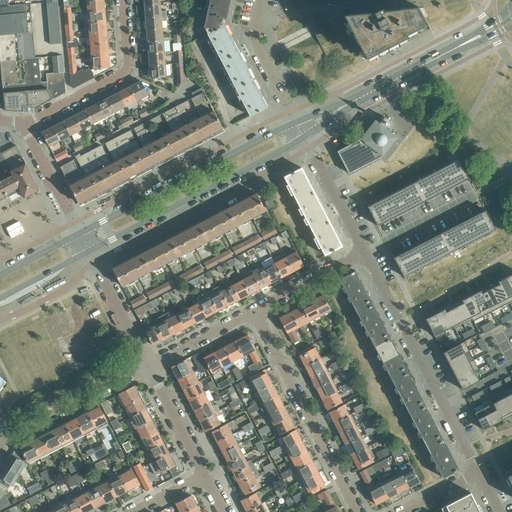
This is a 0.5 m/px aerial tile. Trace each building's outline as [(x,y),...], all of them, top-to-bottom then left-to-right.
[(71,12),(72,12),(71,7),(73,7),(73,0),(63,1),(64,13),(71,12)] [(103,0),(87,0),(89,11),(104,9),(103,0)] [(230,0),(209,0),(207,12),(227,16),(230,0)] [(9,5),(0,6),(0,53),(1,61),(24,59),(24,53),(23,48),(23,42),(22,36),(22,31),(21,25),(21,19),(20,13),(31,12),(30,4),(9,5)] [(161,5),(144,6),(145,14),(146,14),(146,18),(166,16),(166,11),(161,12),(161,5)] [(407,34),(427,24),(418,6),(383,10),(384,12),(382,13),(381,14),(378,10),(374,12),(375,15),(372,17),(369,12),(343,15),(366,58),(376,53),(400,41),(402,40),(408,37),(407,34)] [(104,9),(89,11),(90,22),(105,21),(104,9)] [(226,18),(227,16),(207,12),(207,13),(207,14),(204,27),(208,33),(225,24),(224,24),(226,18)] [(166,16),(146,18),(146,21),(145,21),(146,30),(163,28),(162,21),(167,21),(166,16)] [(105,21),(90,22),(91,34),(106,33),(105,21)] [(66,31),(67,36),(74,35),(73,30),(75,30),(74,24),(72,24),(65,25),(66,31)] [(207,33),(221,61),(239,51),(225,24),(208,33),(207,33)] [(163,28),(146,30),(147,38),(148,38),(148,42),(164,41),(170,40),(169,34),(163,35),(163,28)] [(106,33),(91,34),(92,46),(107,45),(106,33)] [(74,35),(67,36),(67,41),(66,41),(67,48),(78,47),(77,40),(74,40),(74,35)] [(164,41),(148,42),(148,46),(147,46),(148,54),(165,53),(164,41)] [(107,45),(92,46),(93,57),(108,56),(107,45)] [(221,61),(235,88),(253,79),(239,51),(221,61)] [(165,53),(148,54),(149,62),(150,62),(150,66),(165,64),(165,53)] [(62,55),(53,56),(54,73),(63,72),(62,55)] [(108,56),(93,57),(94,69),(109,67),(108,56)] [(24,59),(1,61),(1,71),(3,86),(40,83),(40,82),(40,81),(38,59),(38,57),(35,58),(24,59)] [(165,64),(150,66),(150,69),(149,70),(150,76),(151,76),(151,78),(166,77),(166,76),(168,76),(168,75),(167,65),(166,64),(165,64)] [(89,80),(85,71),(83,69),(78,72),(84,83),(89,80)] [(89,80),(94,77),(89,69),(85,71),(89,80)] [(54,73),(46,74),(47,81),(47,89),(48,89),(53,99),(65,92),(63,72),(54,73)] [(84,83),(78,72),(73,74),(79,85),(84,83)] [(73,74),(70,76),(70,82),(73,88),(79,85),(73,74)] [(253,79),(235,88),(250,116),(268,107),(253,79)] [(133,85),(130,87),(137,101),(148,95),(141,81),(139,82),(139,81),(133,84),(133,85)] [(40,83),(3,86),(3,89),(3,93),(25,91),(26,91),(41,90),(40,83)] [(126,87),(118,91),(126,106),(137,101),(130,87),(127,89),(126,87)] [(41,90),(26,91),(27,96),(28,109),(32,109),(33,109),(53,99),(48,89),(47,89),(41,90)] [(172,95),(159,89),(157,95),(168,100),(172,95)] [(25,91),(3,93),(4,101),(5,110),(23,111),(24,111),(24,109),(28,109),(27,96),(26,91),(25,91)] [(111,97),(108,98),(115,112),(126,106),(118,91),(110,95),(111,97)] [(199,94),(194,97),(191,98),(201,117),(198,119),(194,112),(188,115),(185,109),(191,106),(188,100),(175,107),(178,113),(185,126),(194,143),(223,128),(204,92),(199,94)] [(104,99),(96,103),(104,118),(115,112),(108,98),(105,100),(104,99)] [(89,108),(86,110),(93,123),(104,118),(96,103),(89,107),(89,108)] [(166,119),(178,113),(175,107),(163,113),(166,119)] [(82,110),(74,114),(82,129),(93,123),(86,110),(83,111),(82,110)] [(68,119),(64,121),(71,135),(82,129),(74,114),(67,118),(68,119)] [(159,115),(146,122),(150,128),(162,121),(159,115)] [(397,137),(386,128),(391,121),(384,117),(379,123),(375,120),(361,139),(337,151),(348,173),(382,156),(397,137)] [(55,126),(53,127),(60,140),(71,135),(64,121),(61,123),(60,121),(54,125),(55,126)] [(146,122),(134,128),(137,134),(150,128),(146,122)] [(185,126),(157,141),(166,158),(194,143),(185,126)] [(42,132),(49,146),(60,140),(53,127),(50,128),(50,127),(43,130),(44,132),(42,132)] [(121,143),(133,136),(130,130),(118,137),(121,143)] [(166,158),(157,141),(154,136),(142,142),(144,147),(140,149),(138,144),(125,151),(137,173),(166,158)] [(101,145),(89,152),(108,188),(137,173),(125,151),(121,143),(118,137),(105,143),(115,162),(111,164),(101,145)] [(1,153),(11,172),(21,191),(36,183),(35,182),(35,183),(31,175),(32,175),(31,175),(25,164),(26,164),(20,153),(16,146),(1,153)] [(65,150),(54,155),(54,156),(57,161),(68,156),(65,150)] [(89,152),(77,158),(86,177),(83,179),(73,160),(60,167),(79,203),(108,188),(89,152)] [(1,153),(0,154),(0,183),(7,198),(21,191),(11,172),(1,153)] [(449,164),(440,168),(450,188),(459,183),(469,178),(459,159),(449,164)] [(298,203),(315,194),(307,179),(305,175),(301,168),(301,167),(284,177),(288,184),(290,188),(298,203)] [(440,168),(431,173),(441,192),(450,188),(440,168)] [(431,173),(422,178),(432,197),(441,192),(431,173)] [(422,178),(413,183),(423,202),(432,197),(422,178)] [(413,183),(404,187),(414,206),(423,202),(413,183)] [(377,201),(367,206),(377,226),(387,221),(396,216),(405,211),(414,206),(404,187),(395,192),(386,197),(377,201)] [(227,209),(237,226),(266,211),(262,204),(263,204),(261,201),(257,193),(227,209)] [(305,218),(311,229),(328,220),(323,209),(321,205),(315,194),(298,203),(303,214),(305,218)] [(275,206),(271,198),(264,202),(268,209),(275,206)] [(469,216),(465,208),(457,212),(461,220),(469,216)] [(199,224),(208,241),(232,228),(237,226),(227,209),(199,224)] [(458,224),(449,229),(458,248),(468,243),(477,239),(486,234),(495,229),(485,210),(476,215),(467,220),(458,224)] [(325,255),(342,246),(328,220),(311,229),(325,255)] [(170,238),(179,256),(208,241),(199,224),(190,228),(170,238)] [(24,231),(21,226),(8,232),(11,238),(24,231)] [(449,229),(439,234),(449,253),(458,248),(449,229)] [(439,234),(430,238),(440,257),(449,253),(439,234)] [(170,238),(142,253),(150,271),(179,256),(170,238)] [(430,238),(421,243),(431,262),(440,257),(430,238)] [(421,243),(412,248),(422,267),(431,262),(421,243)] [(250,257),(256,253),(253,248),(247,251),(242,253),(245,259),(250,257)] [(403,252),(394,257),(404,277),(413,272),(422,267),(412,248),(403,252)] [(296,252),(285,257),(293,271),(304,266),(296,252)] [(121,286),(150,271),(142,253),(112,268),(117,276),(116,276),(118,279),(121,286)] [(293,271),(285,257),(283,253),(272,258),(275,263),(282,277),(293,271)] [(275,263),(264,268),(271,283),(282,277),(275,263)] [(264,268),(253,274),(260,288),(271,283),(264,268)] [(454,472),(456,470),(458,469),(355,271),(339,279),(442,477),(454,471),(454,472)] [(249,294),(260,288),(253,274),(242,280),(249,294)] [(237,282),(231,285),(239,300),(249,294),(242,280),(240,276),(236,279),(237,282)] [(511,285),(507,276),(498,281),(509,302),(511,300),(511,285)] [(500,307),(509,302),(498,281),(489,286),(500,307)] [(226,288),(220,291),(228,305),(239,300),(231,285),(229,282),(224,284),(226,288)] [(210,297),(217,311),(228,305),(220,291),(218,286),(213,289),(215,294),(210,297)] [(480,290),(491,312),(500,307),(489,286),(480,290)] [(491,312),(480,290),(471,295),(482,316),(491,312)] [(331,310),(323,295),(321,296),(321,295),(316,298),(316,299),(312,301),(320,315),(331,310)] [(471,295),(462,300),(472,319),(473,321),(482,316),(471,295)] [(210,297),(199,302),(206,317),(217,311),(210,297)] [(156,299),(150,302),(153,307),(159,304),(156,299)] [(188,308),(196,322),(206,317),(199,302),(197,299),(192,301),(194,305),(188,308)] [(472,319),(462,300),(453,305),(463,324),(472,319)] [(320,315),(312,301),(311,301),(305,303),(306,304),(302,306),(309,321),(312,325),(316,323),(314,319),(320,315)] [(134,310),(137,316),(148,310),(145,305),(134,310)] [(453,305),(444,309),(453,326),(452,326),(454,329),(463,324),(453,305)] [(309,321),(302,306),(301,307),(300,306),(295,309),(295,310),(291,312),(299,326),(309,321)] [(188,308),(177,314),(185,328),(196,322),(188,308)] [(444,309),(435,314),(444,331),(452,326),(453,326),(444,309)] [(167,319),(174,333),(185,328),(177,314),(174,316),(171,310),(164,314),(167,319)] [(299,326),(291,312),(290,313),(289,312),(284,314),(285,315),(280,318),(287,332),(288,332),(294,343),(299,340),(294,329),(299,326)] [(445,333),(444,331),(435,314),(426,319),(435,338),(445,333)] [(145,331),(152,345),(163,339),(156,325),(153,319),(147,322),(150,328),(145,331)] [(167,319),(156,325),(163,339),(174,333),(167,319)] [(237,340),(236,341),(235,341),(243,356),(249,353),(254,364),(248,367),(252,373),(263,367),(260,361),(255,350),(248,335),(242,337),(236,339),(237,340)] [(328,337),(319,342),(322,347),(331,343),(328,337)] [(232,361),(243,356),(235,341),(231,343),(231,342),(226,345),(226,346),(225,347),(232,361)] [(443,352),(448,362),(465,353),(469,351),(464,341),(460,343),(443,352)] [(313,345),(299,352),(300,355),(302,359),(301,360),(304,366),(305,365),(305,367),(320,359),(313,345)] [(216,351),(215,352),(222,367),(232,361),(225,347),(221,349),(221,348),(215,350),(216,351)] [(222,367),(215,352),(211,354),(210,353),(207,355),(207,356),(204,358),(211,372),(222,367)] [(192,356),(198,368),(204,365),(198,353),(192,356)] [(448,362),(452,371),(470,362),(469,361),(465,353),(448,362)] [(186,359),(171,366),(174,372),(173,372),(176,378),(177,377),(177,379),(192,371),(186,359)] [(320,359),(305,367),(307,370),(307,371),(309,376),(310,376),(311,378),(326,370),(320,359)] [(469,361),(470,362),(452,371),(457,380),(474,371),(479,369),(474,359),(469,361)] [(264,370),(257,374),(259,377),(251,381),(257,392),(272,384),(271,383),(272,382),(269,377),(268,377),(266,373),(264,370)] [(326,370),(311,378),(313,381),(312,382),(315,387),(316,387),(317,388),(332,381),(326,370)] [(192,371),(177,379),(180,383),(179,383),(181,388),(182,388),(183,390),(198,382),(192,371)] [(479,381),(474,371),(457,380),(462,389),(479,381)] [(220,389),(231,384),(228,378),(217,384),(220,389)] [(332,381),(317,388),(319,392),(318,393),(321,398),(322,399),(336,392),(337,391),(332,381)] [(198,382),(183,390),(185,393),(184,393),(187,399),(188,398),(189,400),(203,392),(198,382)] [(259,395),(263,403),(278,395),(277,393),(275,388),(274,388),(272,384),(257,392),(253,394),(255,397),(259,395)] [(133,386),(119,394),(125,406),(141,397),(137,390),(136,391),(133,386)] [(203,392),(189,400),(190,404),(193,409),(194,410),(209,402),(203,392)] [(336,392),(322,399),(324,403),(323,403),(326,409),(327,408),(327,410),(342,402),(336,392)] [(511,395),(511,393),(502,398),(511,415),(511,414),(511,395)] [(278,395),(263,403),(268,413),(283,406),(282,404),(283,404),(280,398),(279,399),(278,395)] [(141,397),(125,406),(131,417),(145,409),(143,404),(144,404),(141,397)] [(502,420),(511,415),(502,398),(493,403),(502,420)] [(107,400),(101,403),(107,415),(113,412),(107,400)] [(209,402),(194,410),(196,414),(195,414),(198,420),(199,419),(200,421),(214,414),(209,402)] [(492,425),(484,408),(484,407),(482,403),(472,408),(483,430),(492,425)] [(493,403),(484,407),(484,408),(492,425),(502,420),(493,403)] [(343,405),(329,412),(330,414),(329,414),(332,420),(333,419),(334,422),(349,415),(343,405)] [(93,407),(87,411),(95,427),(106,421),(98,406),(98,407),(94,409),(93,407)] [(274,424),(275,424),(289,417),(288,415),(289,415),(286,409),(285,410),(283,406),(268,413),(274,424)] [(145,409),(131,417),(137,428),(153,420),(149,412),(147,413),(145,409)] [(76,419),(84,433),(95,427),(87,411),(80,414),(81,416),(76,419)] [(353,413),(349,415),(334,422),(335,424),(334,425),(337,430),(338,430),(340,434),(355,426),(358,424),(353,413)] [(214,414),(200,421),(201,424),(200,425),(203,430),(204,430),(205,432),(220,424),(214,414)] [(289,417),(275,424),(280,434),(294,427),(293,426),(294,425),(291,420),(290,420),(289,417)] [(71,419),(64,422),(72,439),(84,433),(76,419),(72,421),(71,419)] [(153,420),(137,428),(142,439),(157,432),(154,427),(156,426),(153,420)] [(72,439),(64,422),(57,426),(58,428),(54,430),(62,446),(62,447),(66,445),(65,442),(72,439)] [(218,443),(233,435),(227,424),(212,431),(214,435),(213,436),(216,441),(218,443)] [(355,426),(340,434),(341,435),(340,436),(343,441),(344,441),(346,445),(361,437),(355,426)] [(58,448),(62,446),(54,430),(49,433),(48,431),(41,434),(50,450),(57,447),(58,448)] [(285,443),(274,449),(277,454),(281,452),(280,451),(286,448),(301,440),(299,436),(300,436),(297,430),(296,431),(296,430),(281,437),(285,443)] [(157,432),(142,439),(148,450),(164,442),(161,435),(159,436),(157,432)] [(237,433),(233,435),(218,443),(219,446),(218,446),(221,451),(222,451),(223,453),(238,445),(242,443),(237,433)] [(50,450),(41,434),(35,438),(36,439),(31,442),(39,456),(50,450)] [(361,437),(346,445),(347,446),(346,447),(348,452),(349,452),(351,456),(366,448),(361,437)] [(287,462),(292,459),(307,451),(305,447),(303,441),(302,442),(301,440),(286,448),(289,455),(284,457),(287,462)] [(19,446),(20,448),(27,461),(27,462),(39,456),(31,442),(27,444),(26,442),(19,446)] [(164,442),(148,450),(154,461),(168,454),(166,449),(168,448),(164,442)] [(228,463),(243,456),(238,445),(223,453),(225,456),(224,457),(227,462),(228,463)] [(105,447),(94,453),(97,459),(101,457),(109,453),(105,447)] [(27,461),(20,448),(13,451),(9,459),(7,458),(3,464),(18,474),(25,463),(27,461)] [(366,448),(351,456),(352,457),(351,457),(354,463),(355,462),(357,467),(358,466),(359,469),(366,466),(365,462),(372,459),(366,448)] [(298,470),(313,462),(310,458),(311,458),(308,452),(307,453),(307,451),(292,459),(298,470)] [(168,454),(154,461),(160,473),(176,464),(173,458),(171,458),(168,454)] [(243,456),(228,463),(229,465),(228,465),(231,470),(232,470),(234,474),(249,466),(253,464),(250,459),(246,461),(243,456)] [(75,471),(83,467),(80,460),(72,464),(75,471)] [(384,467),(383,467),(383,466),(381,461),(371,466),(374,472),(384,467)] [(298,470),(303,481),(318,473),(316,469),(317,468),(314,463),(313,463),(313,462),(298,470)] [(0,472),(0,483),(7,488),(8,488),(11,484),(11,485),(18,474),(3,464),(0,469),(0,471),(1,472),(0,472)] [(239,484),(254,477),(249,466),(234,474),(234,475),(233,475),(236,481),(237,481),(239,484)] [(388,498),(380,483),(374,486),(369,476),(375,473),(371,467),(360,473),(369,489),(368,489),(376,504),(381,502),(387,500),(386,499),(388,498)] [(412,467),(401,472),(409,487),(412,485),(413,486),(418,483),(418,482),(419,481),(418,478),(412,467)] [(153,488),(148,479),(142,468),(135,471),(146,491),(153,488)] [(131,470),(120,476),(128,492),(135,488),(134,486),(139,484),(131,470)] [(80,472),(76,474),(79,480),(81,480),(83,484),(86,482),(80,472)] [(409,487),(401,472),(390,478),(398,493),(402,491),(408,489),(407,488),(409,487)] [(316,488),(317,491),(325,487),(323,484),(324,484),(321,479),(322,479),(319,474),(318,473),(303,481),(309,492),(316,488)] [(128,492),(120,476),(109,482),(116,496),(121,493),(122,495),(128,492)] [(245,495),(260,487),(254,477),(239,484),(240,486),(239,486),(242,492),(243,491),(245,495)] [(390,478),(380,483),(388,498),(391,496),(392,497),(397,494),(397,493),(398,493),(390,478)] [(39,481),(27,487),(31,493),(42,488),(39,481)] [(109,482),(98,487),(106,503),(112,500),(112,498),(116,496),(109,482)] [(106,503),(98,487),(91,491),(90,489),(85,491),(94,507),(99,505),(99,507),(106,503)] [(327,490),(317,495),(321,501),(325,499),(330,509),(325,511),(339,511),(336,506),(327,490)] [(82,496),(75,499),(82,511),(89,511),(90,511),(89,510),(94,507),(85,491),(81,493),(82,496)] [(305,498),(303,495),(301,492),(293,497),(296,502),(305,498)] [(476,511),(478,507),(470,492),(446,505),(447,509),(449,511),(476,511)] [(261,503),(256,493),(241,500),(242,502),(241,502),(244,508),(245,507),(246,511),(261,503)] [(191,496),(176,503),(180,511),(184,511),(196,506),(197,504),(195,501),(194,501),(191,496)] [(67,500),(63,503),(67,511),(82,511),(75,499),(68,503),(67,500)] [(57,503),(59,507),(53,511),(67,511),(63,503),(62,501),(57,503)] [(265,511),(261,503),(246,511),(265,511)]
